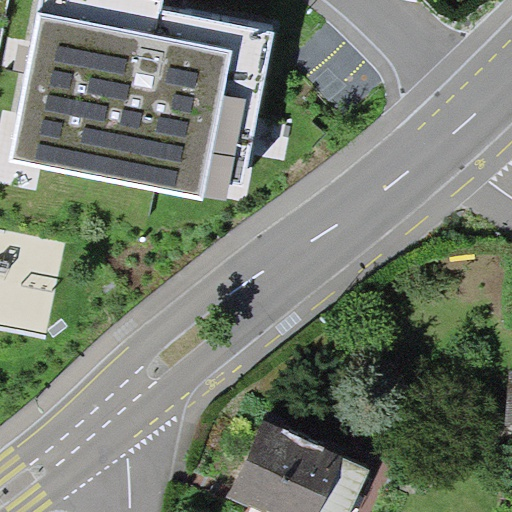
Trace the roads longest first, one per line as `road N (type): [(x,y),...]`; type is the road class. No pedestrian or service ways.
road 1 (tertiary): [(133,387),(434,152)]
road 2 (tertiary): [(133,387),(0,499)]
road 3 (residential): [(511,64),(357,0)]
road 4 (residential): [(126,511),(133,387)]
